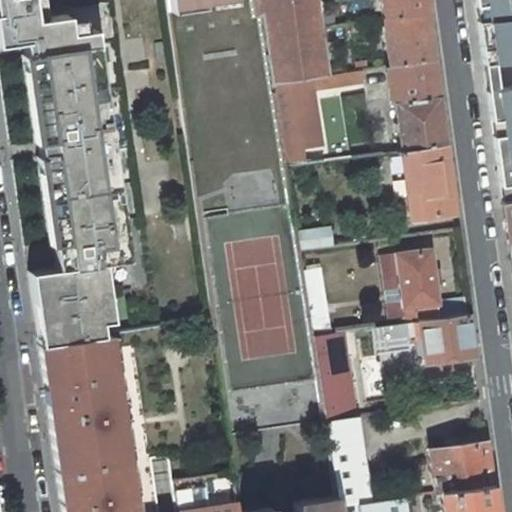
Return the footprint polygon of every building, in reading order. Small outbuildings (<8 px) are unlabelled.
[(36,342),(101,333),(99,319),(103,319),(98,289),(106,288),(102,260),(126,257),(120,216),(112,218),(102,150),(110,149),(104,110),(96,111),(93,89),(101,87),(99,73),(91,74),(86,44),(94,43),(92,27),(67,30),(64,12),(43,16),(40,0),(0,0),(0,41),(20,39),(22,53),(20,54),(32,141),(35,140),(37,155),(35,155),(47,242),(49,241),(53,266),(26,270),(36,342)] [(165,0),(211,317),(228,433),(284,425),(324,420),(311,334),(307,309),(298,249),(295,232),(284,164),(272,84),(262,15),(254,16),(251,0),(165,0)] [(251,0),(254,16),(262,15),(272,84),(310,77),(318,76),(328,74),(327,66),(321,27),(320,16),(317,0),(251,0)] [(379,0),(382,18),(426,13),(424,0),(379,0)] [(511,0),(476,0),(486,64),(511,57),(511,0)] [(433,58),(426,13),(382,18),(388,65),(433,58)] [(330,14),(320,16),(321,27),(332,25),(330,14)] [(373,28),(371,19),(350,22),(351,31),(373,28)] [(99,73),(94,43),(86,44),(91,74),(99,73)] [(444,142),(433,58),(388,65),(399,149),(444,142)] [(354,62),(355,70),(360,69),(367,68),(366,61),(354,62)] [(327,66),(328,74),(344,72),(342,63),(327,66)] [(319,86),(362,80),(360,69),(355,70),(344,72),(328,74),(318,76),(319,86)] [(322,159),(310,77),(272,84),(284,164),(322,159)] [(511,86),(488,93),(501,194),(511,191),(511,86)] [(96,111),(104,110),(101,87),(93,89),(96,111)] [(453,210),(444,142),(399,149),(409,216),(453,210)] [(120,216),(110,149),(102,150),(112,218),(120,216)] [(511,198),(501,201),(508,257),(511,256),(511,198)] [(295,232),(298,249),(330,245),(328,227),(295,232)] [(403,307),(404,322),(405,322),(417,320),(437,317),(435,302),(436,302),(428,246),(393,251),(401,307),(403,307)] [(387,309),(401,307),(393,251),(379,253),(387,309)] [(110,318),(106,288),(98,289),(103,319),(110,318)] [(437,317),(467,313),(465,298),(436,302),(435,302),(437,317)] [(307,309),(311,334),(329,332),(325,307),(307,309)] [(423,359),(473,352),(467,313),(437,317),(417,320),(420,340),(423,359)] [(408,341),(420,340),(417,320),(405,322),(408,341)] [(408,341),(405,322),(404,322),(371,326),(375,353),(409,348),(408,341)] [(324,420),(350,416),(337,331),(329,332),(311,334),(324,420)] [(101,333),(36,342),(55,471),(124,460),(108,348),(106,332),(101,333)] [(368,500),(355,416),(350,416),(324,420),(336,495),(337,505),(368,500)] [(438,490),(490,482),(484,440),(428,448),(433,491),(438,490)] [(131,511),(124,460),(55,471),(60,511),(131,511)] [(438,490),(440,511),(494,511),(490,482),(438,490)] [(250,509),(239,511),(338,511),(337,505),(336,495),(294,501),(295,511),(272,511),(271,506),(250,509)]
